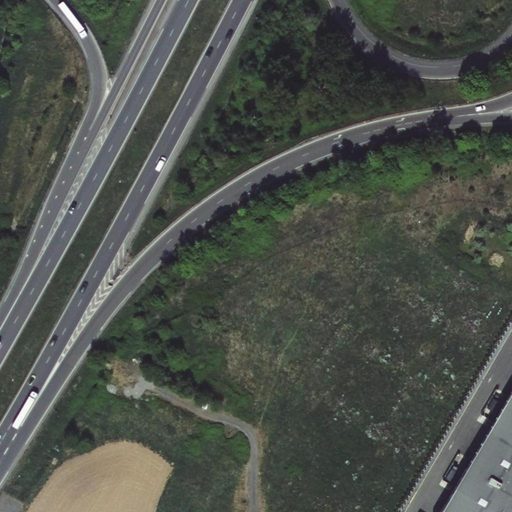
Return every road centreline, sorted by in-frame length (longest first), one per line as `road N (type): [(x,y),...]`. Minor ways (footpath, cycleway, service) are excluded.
road 1 (motorway): [(0,473),(111,301),(174,236),(280,165),(421,121)]
road 2 (motorway): [(0,441),(242,0)]
road 3 (motorway): [(189,0),(0,341)]
road 4 (motorway): [(103,109),(0,326)]
road 5 (motorway): [(511,41),(478,64),(419,71),(375,51),(334,0)]
road 6 (motorway): [(160,0),(103,109)]
road 7 (motorway): [(56,0),(91,51),(103,109)]
